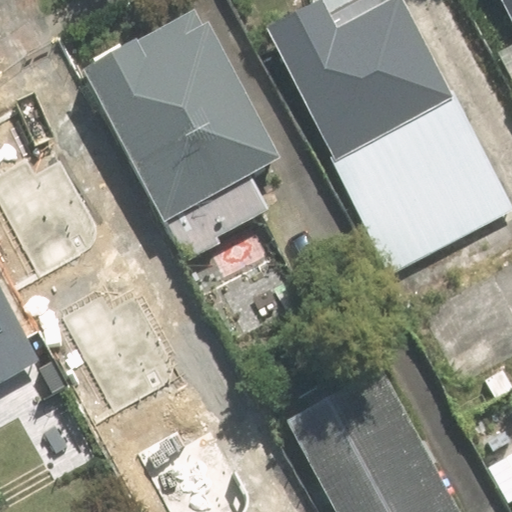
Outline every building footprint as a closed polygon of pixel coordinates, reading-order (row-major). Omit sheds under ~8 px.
[(321,0),(322,1),(262,30),(384,276),(502,218),(393,0),(321,0)] [(511,0),(491,0),(511,40),(511,0)] [(75,76),(181,259),(270,208),(250,173),(276,157),(190,10),(75,76)] [(109,359),(170,326),(164,314),(186,302),(110,162),(70,183),(56,158),(0,188),(0,237),(96,413),(129,395),(109,359)] [(0,389),(41,366),(0,294),(0,389)] [(336,511),(454,511),(371,369),(283,420),(336,511)]
